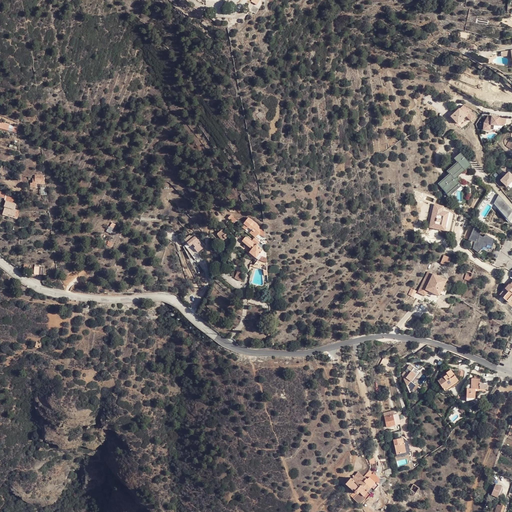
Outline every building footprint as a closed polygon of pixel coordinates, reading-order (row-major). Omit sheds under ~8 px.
[(485,84),(486,93),(506,105),(510,99),(511,101),(511,91),(500,82),(499,83),(485,84)] [(467,116),(459,108),(451,116),(456,122),(463,114),(466,117),(467,116)] [(458,124),(466,117),(463,114),(456,122),(458,124)] [(491,125),(499,126),(500,121),(507,122),(508,118),(489,115),(485,122),(484,129),(491,130),(491,125)] [(0,128),(17,133),(18,126),(0,121),(0,128)] [(469,164),(460,152),(454,157),(463,168),(469,164)] [(454,177),(463,168),(457,161),(447,169),(454,177)] [(511,173),(509,171),(500,181),(507,187),(511,181),(511,173)] [(449,173),(437,183),(448,195),(460,185),(449,173)] [(47,184),(46,175),(35,175),(35,184),(36,184),(47,184)] [(511,210),(498,194),(494,203),(510,221),(511,215),(511,210)] [(9,215),(17,218),(20,207),(6,202),(4,207),(6,207),(4,215),(8,216),(9,215)] [(434,205),(429,227),(453,232),(457,215),(442,205),(434,205)] [(264,235),(264,232),(252,224),(250,226),(264,235)] [(469,239),(475,241),(477,237),(479,229),(474,226),(469,239)] [(217,233),(221,239),(224,236),(226,239),(228,237),(223,229),(217,233)] [(190,235),(188,232),(182,237),(184,240),(185,240),(190,235)] [(475,241),(473,248),(478,252),(482,246),(490,249),(493,238),(485,234),(483,236),(477,237),(475,241)] [(198,253),(203,249),(195,237),(193,239),(190,235),(185,240),(190,247),(193,244),(196,248),(195,248),(198,253)] [(267,258),(266,252),(246,236),(243,241),(252,248),(249,252),(259,259),(262,255),(267,258)] [(451,258),(444,255),(441,260),(448,264),(451,258)] [(470,279),(473,267),(467,266),(465,278),(470,279)] [(433,275),(436,276),(437,274),(431,270),(421,295),(426,296),(428,292),(426,290),(433,275)] [(447,281),(436,276),(433,275),(426,290),(428,292),(428,291),(440,296),(447,281)] [(511,282),(510,284),(509,284),(508,285),(507,285),(503,290),(504,290),(500,294),(508,302),(511,297),(511,282)] [(411,288),(408,294),(413,297),(416,291),(411,288)] [(91,307),(82,306),(80,315),(86,316),(86,312),(90,312),(91,307)] [(383,357),(380,364),(385,367),(388,360),(383,357)] [(404,376),(409,381),(415,374),(417,376),(420,372),(410,363),(407,367),(411,370),(408,373),(404,370),(401,374),(404,376)] [(458,380),(450,369),(445,372),(447,374),(441,378),(437,380),(440,384),(443,382),(446,388),(458,380)] [(409,381),(404,376),(403,378),(408,393),(415,385),(412,382),(409,381)] [(465,397),(474,397),(475,388),(479,388),(480,379),(471,378),(470,383),(473,384),(473,388),(470,388),(466,387),(465,397)] [(393,415),(394,415),(394,411),(384,413),(387,428),(395,426),(393,415)] [(403,438),(393,440),(396,454),(406,452),(404,443),(403,438)] [(355,494),(358,496),(359,494),(367,499),(377,485),(376,484),(377,482),(377,480),(377,479),(377,477),(375,475),(372,473),(369,477),(366,474),(364,477),(357,472),(352,479),(350,478),(346,485),(355,494)] [(411,491),(416,494),(419,488),(413,484),(409,490),(411,491)] [(501,487),(495,485),(491,495),(497,498),(501,487)]
